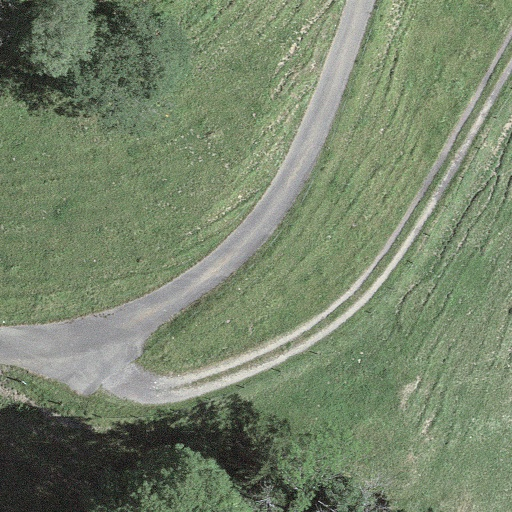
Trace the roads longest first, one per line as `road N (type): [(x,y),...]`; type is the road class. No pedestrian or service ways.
road 1 (track): [(64,337),(124,377),(169,390),(206,384),(325,322),(391,253),(511,45)]
road 2 (track): [(362,0),(295,171),(235,250),(155,307),(112,326),(0,341)]
